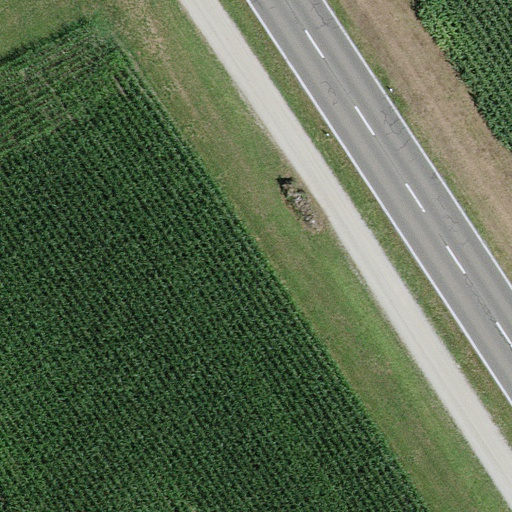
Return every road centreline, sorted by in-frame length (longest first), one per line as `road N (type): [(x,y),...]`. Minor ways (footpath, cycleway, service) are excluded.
road 1 (track): [(182,0),(511,498)]
road 2 (primary): [(298,0),(511,330)]
